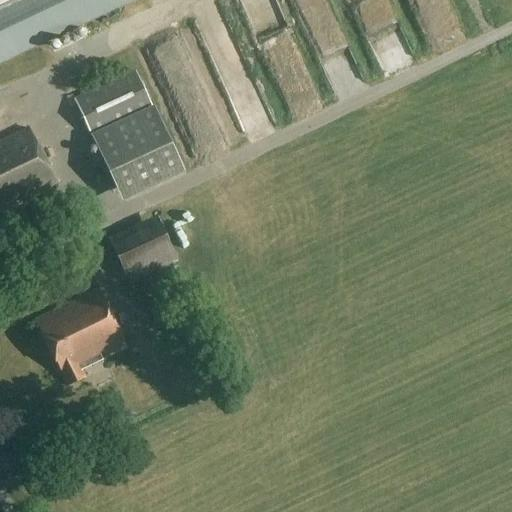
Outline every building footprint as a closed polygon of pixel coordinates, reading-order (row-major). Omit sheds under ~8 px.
[(0,0),(0,66),(138,0),(0,0)] [(232,77),(249,64),(242,55),(225,69),(232,77)] [(184,174),(135,72),(72,102),(122,204),(184,174)] [(0,213),(56,186),(29,130),(0,143),(0,213)] [(323,157),(286,174),(293,187),(329,170),(323,157)] [(177,261),(156,217),(109,240),(130,283),(177,261)] [(126,349),(97,291),(35,321),(67,387),(85,379),(81,371),(126,349)]
